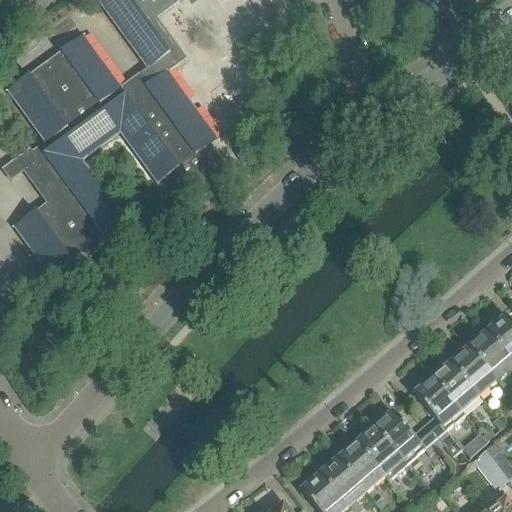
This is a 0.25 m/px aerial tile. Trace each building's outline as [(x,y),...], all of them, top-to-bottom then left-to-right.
[(157,20),(184,0),(99,0),(97,2),(148,71),(121,90),(84,41),(85,40),(83,38),(7,95),(45,146),(32,156),(30,153),(15,164),(47,206),(14,230),(54,284),(129,228),(82,164),(120,136),(158,187),(166,181),(177,196),(177,198),(202,203),(203,201),(221,188),(223,189),(226,165),(224,165),(212,148),(220,142),(219,140),(218,141),(169,75),(182,65),(183,57),(157,20)] [(243,164),(253,156),(249,150),(238,157),(243,164)] [(511,326),(506,319),(498,326),(496,324),(487,332),(488,334),(487,335),(511,364),(511,326)] [(498,386),(511,373),(511,364),(487,335),(480,342),(478,340),(468,348),(470,350),(469,351),(498,386)] [(480,401),(498,386),(469,351),(462,357),(460,355),(450,363),(452,365),(450,366),(480,401)] [(462,417),(480,401),(450,366),(443,372),(442,370),(432,378),(434,380),(433,381),(462,417)] [(422,391),(414,397),(435,422),(426,429),(426,430),(443,450),(452,461),(453,461),(462,453),(446,435),(453,428),(454,429),(464,420),(462,417),(433,381),(431,383),(429,380),(420,389),(422,391)] [(383,419),(374,428),(376,430),(374,431),(407,469),(417,461),(416,460),(423,454),(430,461),(439,453),(443,450),(426,430),(422,433),(414,440),(393,415),(385,422),(383,419)] [(498,422),(494,426),(501,434),(505,431),(498,422)] [(407,469),(374,431),(373,432),(371,430),(362,438),(364,440),(356,446),(386,481),(390,485),(392,483),(408,470),(407,469)] [(356,446),(355,447),(353,445),(343,453),(345,455),(337,462),(336,463),(335,461),(325,469),(327,471),(320,477),(348,511),(363,511),(357,506),(386,481),(356,446)] [(510,484),(511,482),(511,471),(493,447),(491,449),(487,454),(510,484)] [(478,463),(477,464),(499,493),(510,484),(487,454),(478,463)] [(348,511),(320,477),(318,478),(317,476),(307,484),(308,486),(301,493),(317,511),(348,511)] [(400,485),(397,488),(392,483),(390,485),(389,486),(399,498),(406,492),(400,485)] [(426,491),(417,499),(424,508),(432,500),(433,500),(426,491)] [(382,500),(375,506),(380,511),(382,511),(388,507),(382,500)] [(511,511),(511,507),(507,500),(491,511),(511,511)]
